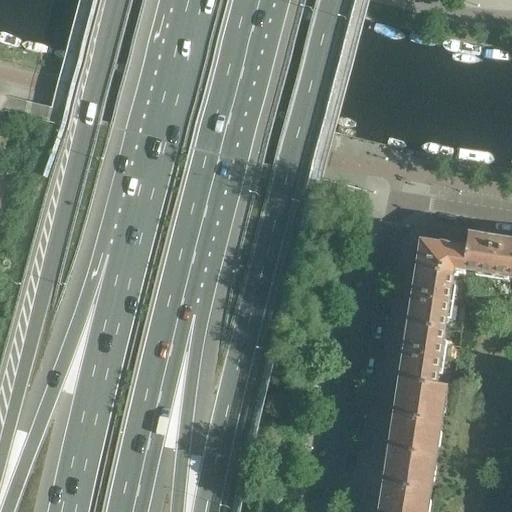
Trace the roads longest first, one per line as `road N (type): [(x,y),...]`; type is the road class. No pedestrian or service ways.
road 1 (motorway): [(207,511),(225,411),(333,0)]
road 2 (motorway): [(117,0),(0,508)]
road 3 (residential): [(511,216),(411,200),(394,206),(330,511)]
road 4 (motorway): [(171,310),(252,0)]
road 5 (motorway): [(126,257),(53,387),(0,511)]
road 6 (motorway): [(196,0),(126,257)]
road 7 (motorway): [(126,257),(69,511)]
road 8 (motorway): [(126,511),(171,310)]
road 9 (motorway): [(176,511),(182,451),(171,310)]
